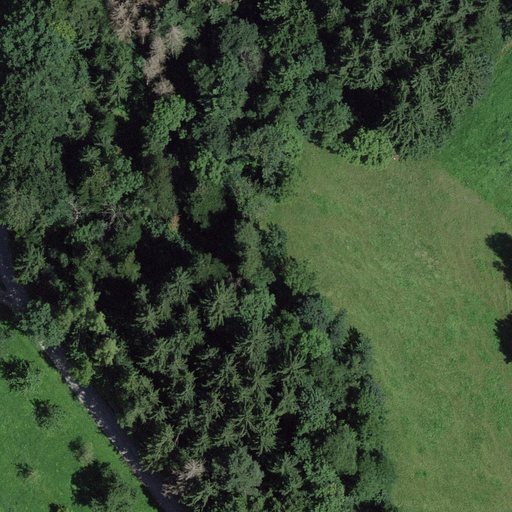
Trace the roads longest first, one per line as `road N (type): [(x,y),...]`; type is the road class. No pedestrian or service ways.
road 1 (track): [(0,238),(23,302),(176,511)]
road 2 (track): [(48,0),(10,121),(0,188)]
